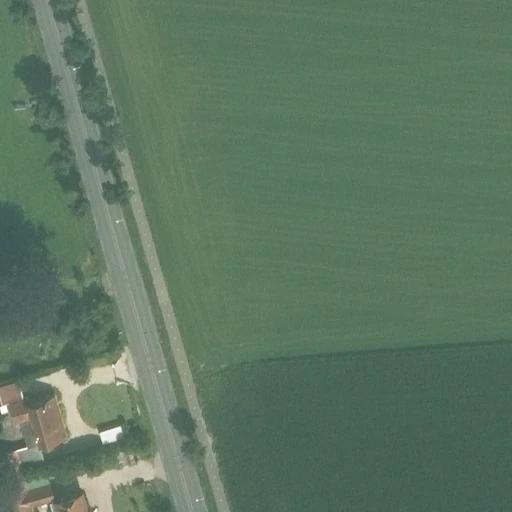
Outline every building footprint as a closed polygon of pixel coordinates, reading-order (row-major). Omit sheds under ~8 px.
[(20,419),(28,446),(66,436),(54,391),(30,399),(28,393),(24,395),(23,390),(22,391),(19,379),(0,383),(0,391),(2,400),(10,398),(16,420),(20,419)] [(53,462),(48,443),(27,448),(32,467),(53,462)] [(0,476),(23,470),(17,449),(0,453),(0,476)] [(27,488),(32,504),(56,497),(52,481),(27,488)] [(87,511),(82,491),(51,500),(53,511),(87,511)]
